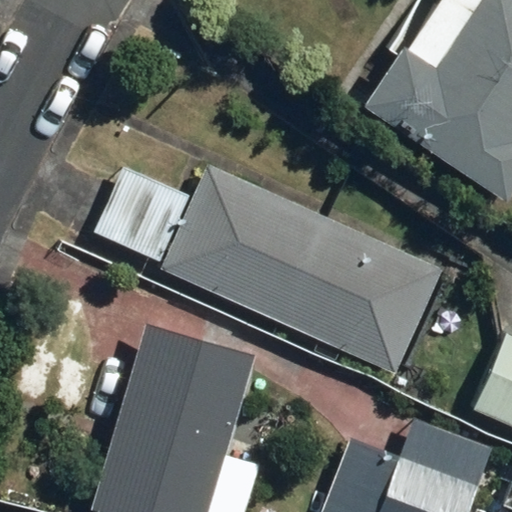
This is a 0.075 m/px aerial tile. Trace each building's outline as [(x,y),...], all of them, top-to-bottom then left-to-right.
[(384,51),(346,110),(495,205),(511,178),(511,4),(505,0),(429,0),(393,57),(384,51)] [(152,270),(389,375),(435,270),(199,166),(152,270)] [(135,322),(79,511),(237,511),(252,465),(216,455),(246,354),(135,322)] [(463,410),(511,431),(511,336),(498,330),(463,410)] [(460,511),(484,450),(404,420),(389,459),(342,441),(315,511),(460,511)]
